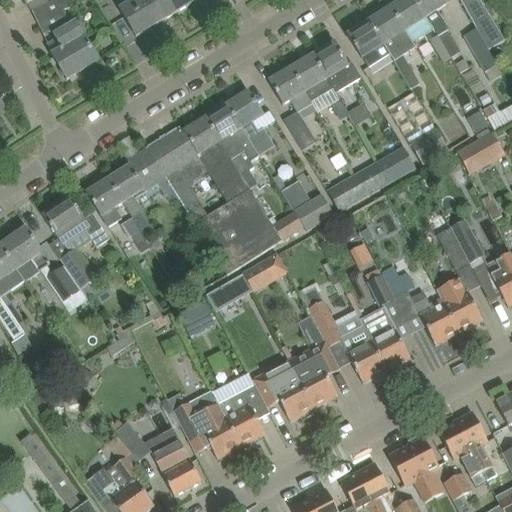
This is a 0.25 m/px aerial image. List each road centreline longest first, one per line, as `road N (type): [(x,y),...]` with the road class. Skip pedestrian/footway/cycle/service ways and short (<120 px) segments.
road 1 (residential): [(205,511),(511,350)]
road 2 (residential): [(70,152),(309,0)]
road 3 (unclassified): [(70,152),(0,8)]
